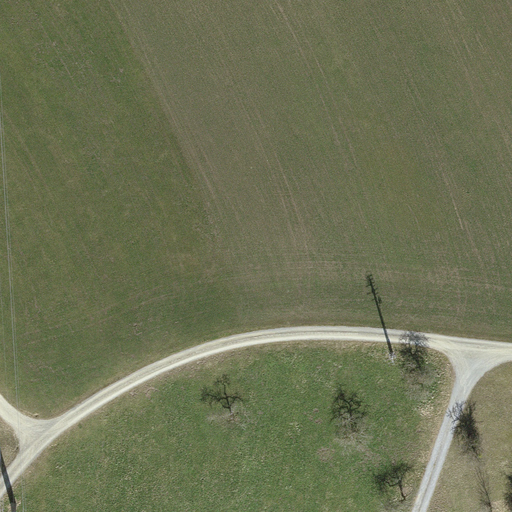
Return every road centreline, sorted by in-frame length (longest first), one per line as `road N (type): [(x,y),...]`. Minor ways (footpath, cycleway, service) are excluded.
road 1 (track): [(511,355),(374,335),(239,341),(162,370),(41,442),(0,498)]
road 2 (track): [(482,353),(424,511)]
